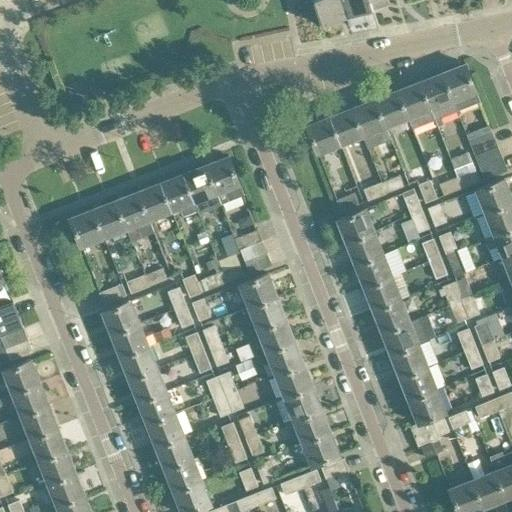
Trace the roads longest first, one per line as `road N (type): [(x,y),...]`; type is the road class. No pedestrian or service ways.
road 1 (residential): [(404,511),(235,82)]
road 2 (residential): [(45,151),(22,160),(9,178),(12,204),(135,511)]
road 3 (residential): [(235,82),(493,31)]
road 4 (residential): [(45,151),(235,82)]
